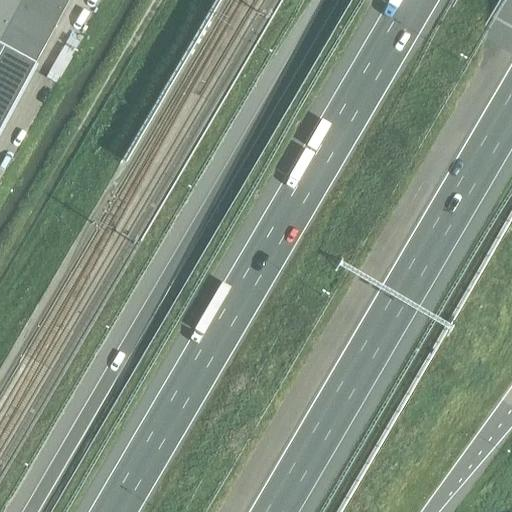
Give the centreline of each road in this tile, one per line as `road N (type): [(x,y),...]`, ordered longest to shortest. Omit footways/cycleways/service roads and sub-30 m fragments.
road 1 (motorway): [(419,0),(118,511)]
road 2 (motorway): [(328,0),(32,511)]
road 3 (motorway): [(278,511),(511,114)]
road 4 (motorway): [(432,511),(511,407)]
